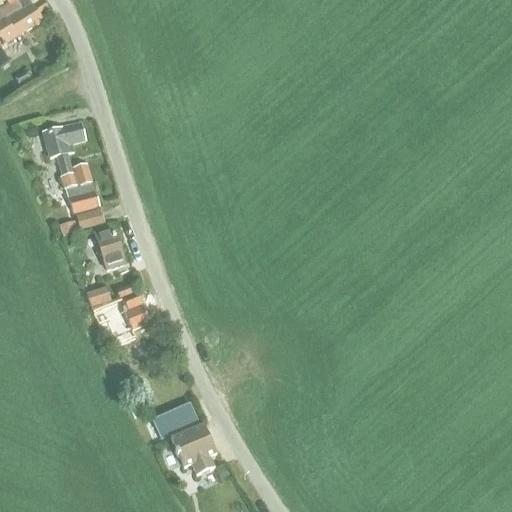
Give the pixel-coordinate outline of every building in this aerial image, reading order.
[(19,9),(0,21),(0,50),(26,34),(35,47),(48,39),(39,25),(42,23),(40,19),(49,13),(41,1),(32,7),(27,0),(1,0),(7,8),(15,2),(19,9)] [(26,73),(14,80),(19,88),(31,81),(26,73)] [(81,125),(60,130),(42,135),(49,161),(56,159),(62,179),(60,180),(64,191),(65,190),(72,215),(99,209),(86,167),(72,170),(74,176),(71,176),(66,157),(73,155),(71,147),(85,143),(81,125)] [(73,224),(58,228),(61,239),(77,235),(73,224)] [(93,236),(82,240),(89,260),(100,256),(106,273),(124,267),(112,230),(93,236)] [(119,301),(133,294),(131,288),(116,294),(119,301)] [(104,290),(85,297),(89,310),(109,303),(104,290)] [(137,295),(92,314),(97,327),(107,322),(119,348),(135,342),(131,333),(150,324),(137,295)] [(189,406),(151,424),(161,445),(199,427),(189,406)] [(209,459),(216,456),(202,427),(170,442),(183,471),(190,468),(195,479),(214,470),(209,459)] [(222,471),(215,474),(219,483),(227,480),(222,471)]
